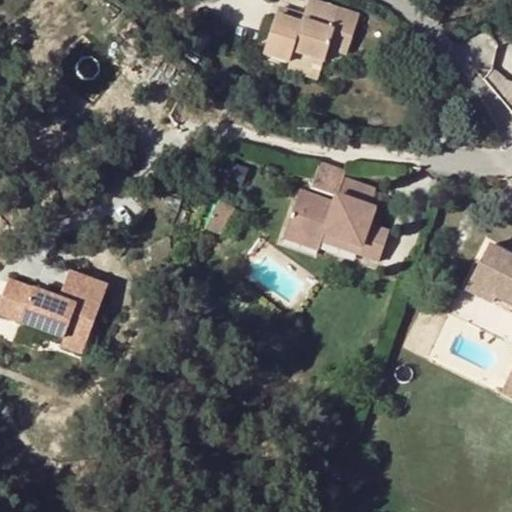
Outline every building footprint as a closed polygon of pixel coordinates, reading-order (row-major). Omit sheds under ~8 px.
[(273,20),(264,48),(262,57),(287,64),(289,57),(290,53),(323,62),(326,52),(328,42),(348,48),(356,17),(307,1),(301,19),(299,27),(273,20)] [(299,27),(301,19),(275,12),(273,20),(299,27)] [(326,52),(345,58),(348,48),(328,42),(326,52)] [(309,191),(336,198),(341,181),(343,172),(318,164),(309,191)] [(225,165),(221,178),(240,185),(245,172),(225,165)] [(373,192),(341,181),(336,198),(333,205),(298,193),(284,232),(318,243),(321,235),(361,249),(359,258),(378,264),(388,234),(369,228),(374,212),(367,210),(373,192)] [(229,219),(215,212),(209,224),(223,231),(229,219)] [(223,231),(209,224),(200,242),(214,251),(223,231)] [(281,241),(315,252),(318,243),(284,232),(281,241)] [(321,235),(318,243),(359,258),(361,249),(321,235)] [(495,294),(493,299),(511,308),(511,259),(488,247),(471,281),(495,294)] [(9,281),(0,305),(0,314),(65,338),(63,343),(85,350),(108,283),(70,270),(60,298),(9,281)] [(495,294),(471,281),(464,294),(489,306),(493,299),(495,294)] [(511,371),(495,402),(508,409),(511,401),(511,371)]
